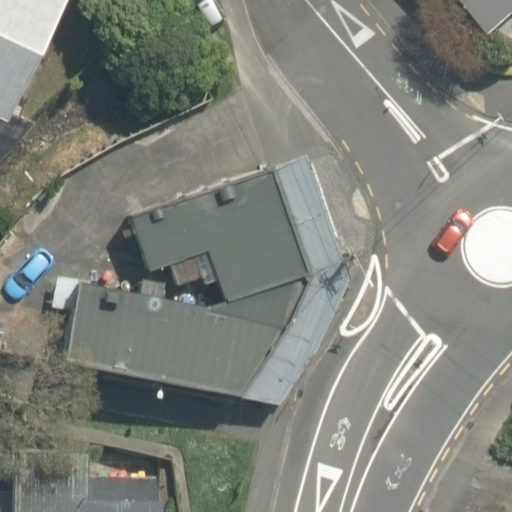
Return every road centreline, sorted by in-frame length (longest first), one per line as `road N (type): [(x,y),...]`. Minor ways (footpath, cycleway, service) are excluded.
road 1 (residential): [(306,0),(464,196)]
road 2 (secondary): [(460,298),(417,357),(350,511)]
